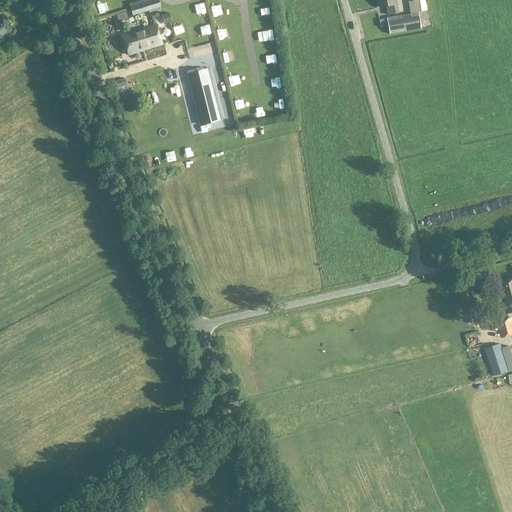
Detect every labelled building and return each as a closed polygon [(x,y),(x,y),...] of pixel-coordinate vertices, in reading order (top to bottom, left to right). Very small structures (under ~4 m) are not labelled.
[(113,0),(114,10),(125,9),(123,0),(113,0)] [(160,7),(157,0),(153,0),(134,6),(136,14),(160,7)] [(396,0),(378,0),(380,7),(387,6),(389,15),(398,13),(397,4),(396,0)] [(109,11),(106,1),(97,4),(101,14),(109,11)] [(166,24),(172,22),(169,13),(163,15),(166,24)] [(389,34),(421,29),(418,13),(410,14),(410,16),(403,17),(403,16),(387,19),(389,34)] [(0,39),(2,38),(5,36),(11,31),(0,16),(0,39)] [(202,38),(212,36),(208,22),(199,25),(202,38)] [(156,25),(156,24),(122,35),(129,55),(143,50),(143,49),(148,48),(148,49),(162,44),(157,28),(159,28),(158,24),(156,25)] [(182,67),(190,65),(189,58),(181,59),(182,67)] [(198,115),(201,125),(220,120),(217,110),(215,102),(209,77),(193,81),(190,82),(198,115)] [(125,85),(123,79),(115,82),(121,101),(126,100),(124,92),(129,90),(127,85),(125,85)] [(503,299),(511,296),(511,279),(495,284),(499,298),(503,297),(503,299)] [(511,296),(503,299),(508,314),(511,312),(511,296)] [(502,338),(511,335),(511,320),(511,318),(497,322),(502,338)] [(485,349),(494,376),(511,370),(511,355),(509,346),(502,349),(500,344),(485,349)]
